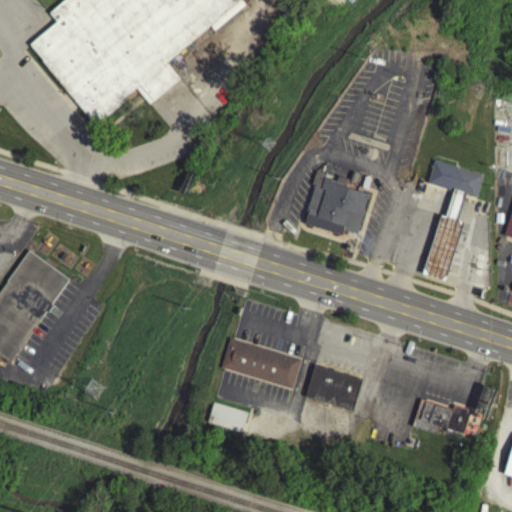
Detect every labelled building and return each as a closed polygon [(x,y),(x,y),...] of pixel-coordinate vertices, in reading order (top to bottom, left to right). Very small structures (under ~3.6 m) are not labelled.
[(31,42),(75,97),(96,123),(142,83),(155,98),(182,76),(168,60),(240,0),(64,0),(51,11),(58,20),(31,42)] [(433,165),(481,180),(474,203),(458,198),(426,188),(433,165)] [(314,176),(325,179),(324,183),(329,185),(329,184),(334,186),(336,181),(347,184),(344,192),(367,200),(355,239),(341,235),(339,241),(302,229),(306,219),(304,218),(313,191),(310,190),(314,176)] [(461,230),(456,229),(464,199),(451,196),(444,223),(439,221),(422,281),(445,287),(461,230)] [(511,244),(501,241),(511,205),(511,244)] [(67,284),(27,255),(0,293),(0,362),(8,368),(45,315),(47,317),(50,314),(52,310),(50,309),(67,284)] [(220,374),(291,395),(300,365),(228,344),(220,374)] [(303,404),(352,416),(361,382),(312,370),(303,404)] [(419,404),(411,431),(435,438),(437,431),(462,439),(469,415),(452,410),(451,414),(422,405),(419,404)] [(239,438),(245,418),(212,408),(206,429),(239,438)] [(511,449),(503,483),(511,484),(511,449)]
